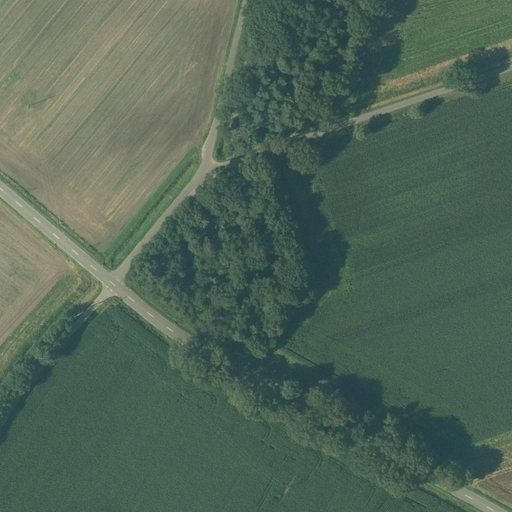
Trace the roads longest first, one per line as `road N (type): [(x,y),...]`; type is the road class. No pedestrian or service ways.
road 1 (tertiary): [(112,284),(193,345),(495,511)]
road 2 (unclassified): [(204,171),(511,67)]
road 3 (unclassified): [(0,426),(112,284)]
road 4 (unclassified): [(204,171),(245,0)]
road 5 (tertiary): [(0,188),(112,284)]
road 6 (unclassified): [(112,284),(204,171)]
